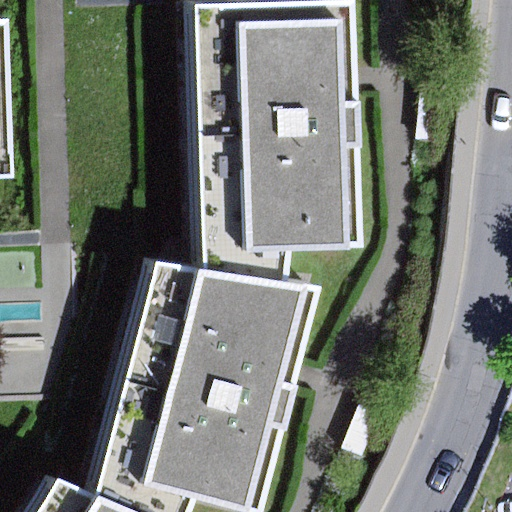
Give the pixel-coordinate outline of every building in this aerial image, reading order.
[(269,241),(342,241),(339,83),(334,0),(187,0),(174,1),(182,267),(261,280),(269,241)] [(437,92),(411,91),(409,135),(434,137),(437,92)] [(157,511),(168,489),(238,509),(274,374),(298,286),(261,280),(182,267),(135,260),(74,490),(127,511),(157,511)] [(40,305),(0,305),(0,323),(41,322),(40,305)] [(40,338),(0,338),(0,351),(40,351),(40,338)] [(349,403),(333,446),(359,455),(375,413),(349,403)] [(37,476),(14,511),(127,511),(74,490),(37,476)]
